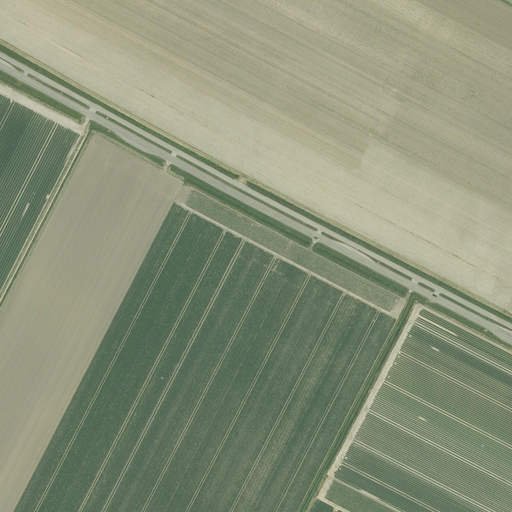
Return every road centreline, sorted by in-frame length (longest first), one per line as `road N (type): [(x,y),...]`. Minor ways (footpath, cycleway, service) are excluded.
road 1 (unclassified): [(321,228),(0,54)]
road 2 (tertiary): [(316,236),(0,65)]
road 3 (tertiary): [(511,337),(316,236)]
road 4 (unclassified): [(511,326),(321,228)]
